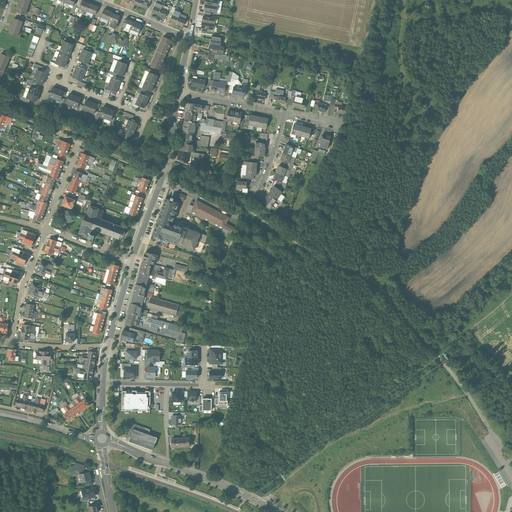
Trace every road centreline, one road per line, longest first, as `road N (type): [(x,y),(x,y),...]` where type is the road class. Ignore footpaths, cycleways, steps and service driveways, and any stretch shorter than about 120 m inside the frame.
road 1 (track): [(373,281),(356,231),(398,109),(401,0)]
road 2 (track): [(373,281),(502,448)]
road 3 (tertiary): [(109,440),(275,511)]
